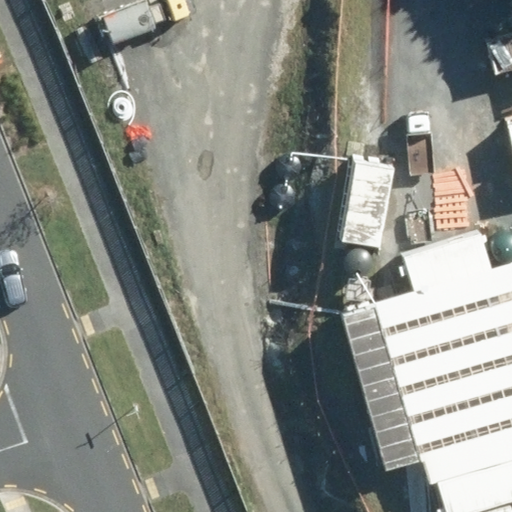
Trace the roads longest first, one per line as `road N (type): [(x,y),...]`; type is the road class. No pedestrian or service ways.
road 1 (track): [(259,0),(234,106),(246,351),(309,511)]
road 2 (residential): [(0,206),(82,420)]
